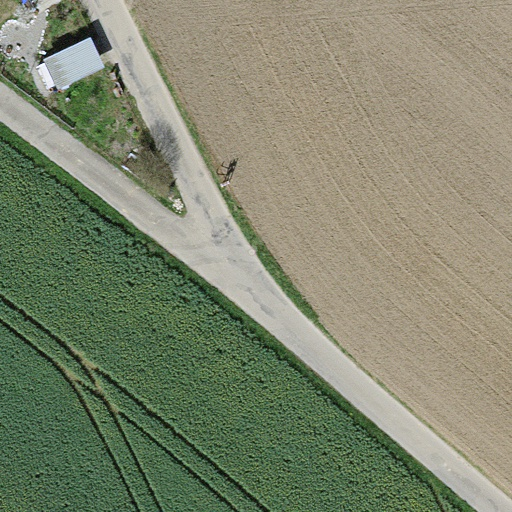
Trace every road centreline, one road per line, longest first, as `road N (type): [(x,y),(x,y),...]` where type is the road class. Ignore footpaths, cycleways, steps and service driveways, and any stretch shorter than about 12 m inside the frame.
road 1 (unclassified): [(507,511),(223,264)]
road 2 (unclassified): [(223,264),(198,195),(102,0)]
road 3 (unclassified): [(0,100),(223,264)]
